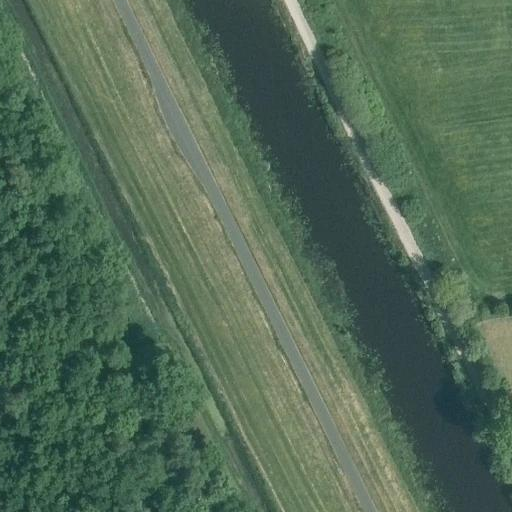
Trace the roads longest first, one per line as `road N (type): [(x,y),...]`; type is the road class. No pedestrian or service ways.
road 1 (unclassified): [(368,511),(114,0)]
road 2 (track): [(511,444),(294,0)]
